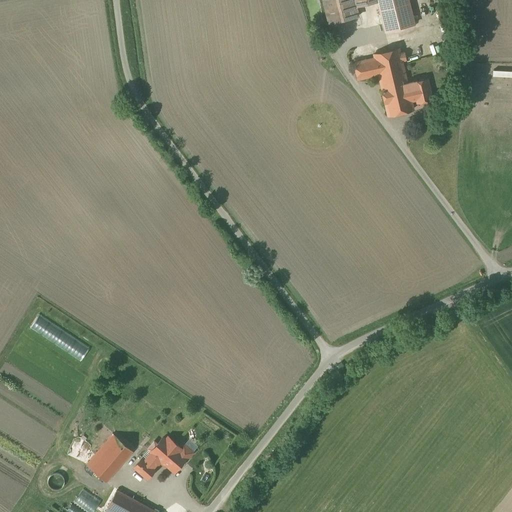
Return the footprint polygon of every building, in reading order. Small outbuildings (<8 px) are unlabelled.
[(322,0),(329,27),(363,19),(361,8),(380,3),(387,33),(418,25),(412,0),(322,0)] [(376,60),(357,64),(361,82),(382,77),(391,118),(416,112),(414,104),(433,100),(429,81),(409,85),(404,64),(411,62),(409,51),(403,53),(402,48),(375,54),(376,60)] [(135,454),(113,435),(88,465),(109,483),(135,454)] [(162,462),(178,474),(191,459),(185,453),(188,449),(168,435),(151,453),(153,456),(150,460),(146,458),(136,469),(150,481),(159,473),(156,469),(162,462)] [(170,511),(121,487),(106,511),(170,511)]
